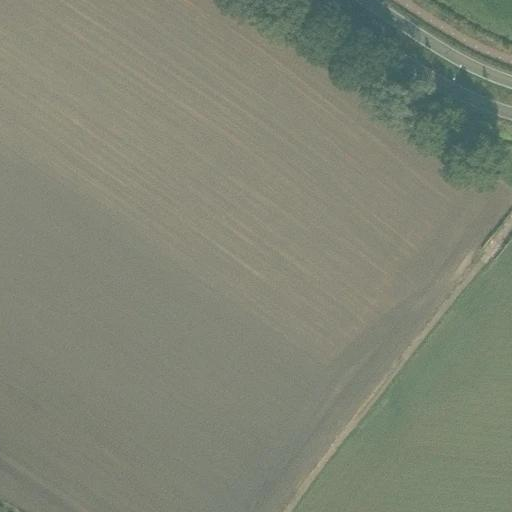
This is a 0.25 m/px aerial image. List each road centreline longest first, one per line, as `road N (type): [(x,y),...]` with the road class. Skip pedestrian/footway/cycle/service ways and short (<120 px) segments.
road 1 (track): [(284,511),(511,224)]
road 2 (secondary): [(313,0),(433,79),(511,115)]
road 3 (secondary): [(511,84),(460,62),(363,0)]
